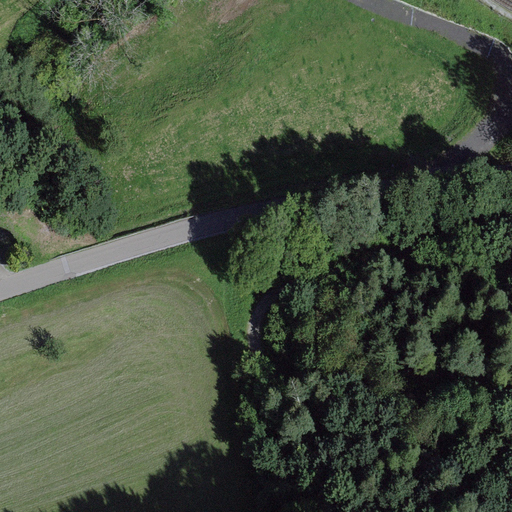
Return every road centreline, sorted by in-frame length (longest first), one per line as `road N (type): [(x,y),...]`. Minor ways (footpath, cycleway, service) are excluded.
road 1 (track): [(511,410),(305,393),(256,350),(258,315),(317,269),(511,231)]
road 2 (unclassified): [(0,293),(205,230),(511,176)]
